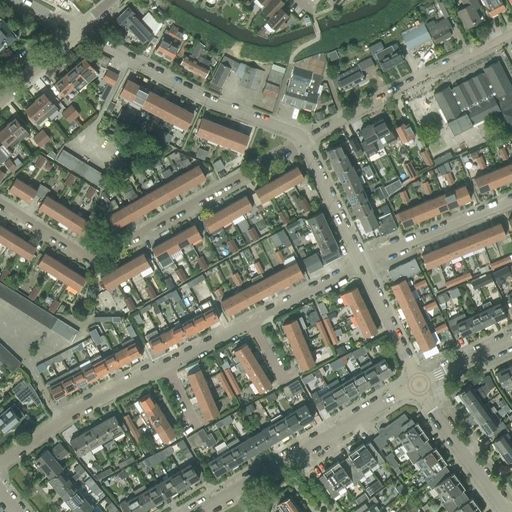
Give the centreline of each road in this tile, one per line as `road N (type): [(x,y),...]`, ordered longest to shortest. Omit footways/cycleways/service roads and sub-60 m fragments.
road 1 (residential): [(0,466),(59,419),(362,264)]
road 2 (residential): [(304,141),(83,256),(0,203)]
road 3 (residential): [(304,141),(206,101),(77,31)]
road 4 (residential): [(200,511),(417,385)]
road 5 (residential): [(304,141),(511,34)]
road 6 (residential): [(362,264),(511,199)]
road 7 (residential): [(504,511),(417,385)]
road 8 (residential): [(362,264),(304,141)]
road 9 (residential): [(417,385),(362,264)]
